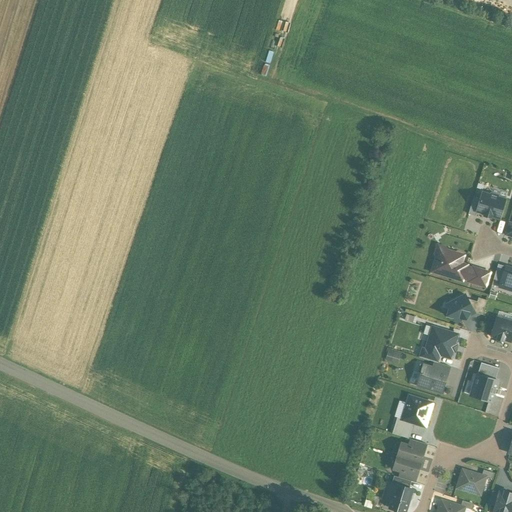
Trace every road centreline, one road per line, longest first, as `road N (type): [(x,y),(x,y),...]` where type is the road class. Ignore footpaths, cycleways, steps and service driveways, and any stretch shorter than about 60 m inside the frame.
road 1 (tertiary): [(344,511),(237,473),(0,364)]
road 2 (track): [(292,0),(271,82),(511,168)]
road 3 (residential): [(421,511),(440,453),(491,456),(511,391)]
